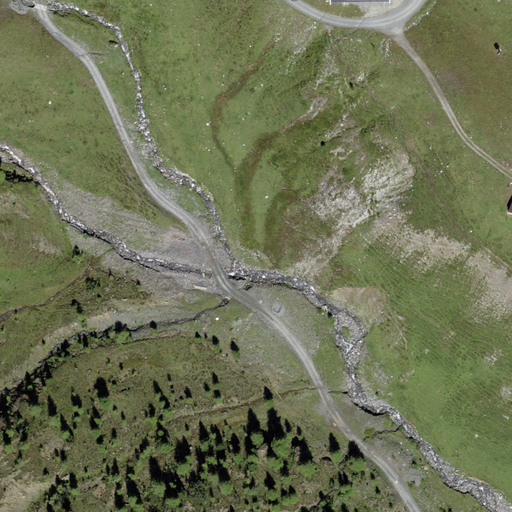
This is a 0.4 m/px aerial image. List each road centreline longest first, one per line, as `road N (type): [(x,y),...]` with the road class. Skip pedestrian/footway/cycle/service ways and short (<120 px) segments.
road 1 (track): [(40,0),(52,29),(93,69),(145,182),(192,225),(196,277),(253,303),(286,333),(335,415),(415,511)]
road 2 (track): [(511,175),(463,136),(391,21)]
